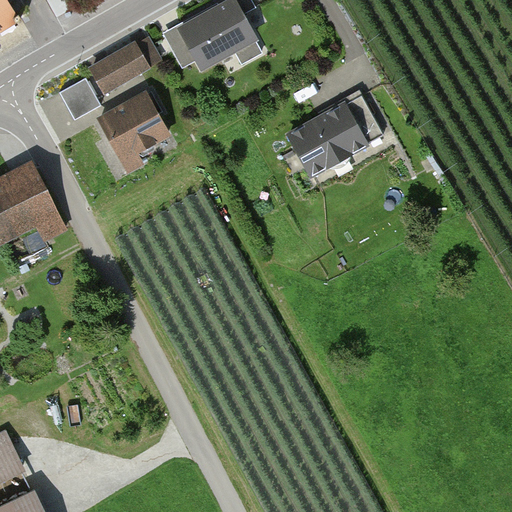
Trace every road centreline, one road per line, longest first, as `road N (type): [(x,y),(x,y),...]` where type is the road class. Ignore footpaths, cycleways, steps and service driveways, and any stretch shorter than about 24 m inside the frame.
road 1 (unclassified): [(233,511),(6,94)]
road 2 (unclassified): [(6,94),(25,72),(155,0)]
